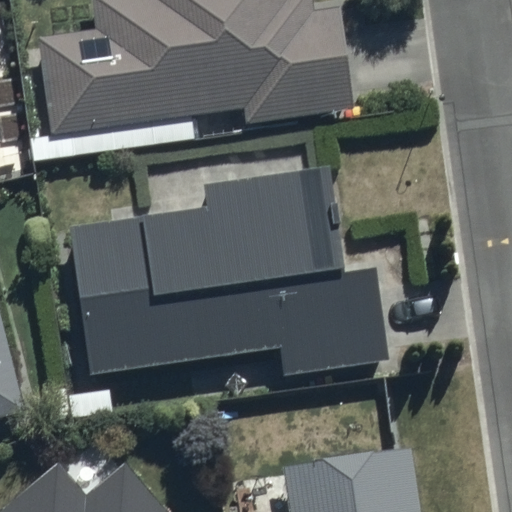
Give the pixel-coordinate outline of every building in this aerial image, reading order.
[(91,0),(94,23),(41,29),(52,131),(27,134),(30,160),(195,136),(191,110),(244,103),(246,117),(357,101),(342,0),(317,4),(316,0),(91,0)] [(205,199),(69,216),(93,369),(282,339),(286,369),(392,352),(376,253),(348,258),(331,154),(201,174),(205,199)] [(0,408),(26,402),(0,301),(0,408)] [(422,511),(412,437),(281,457),(289,511),(422,511)] [(175,511),(126,455),(86,489),(57,456),(0,505),(0,511),(175,511)]
